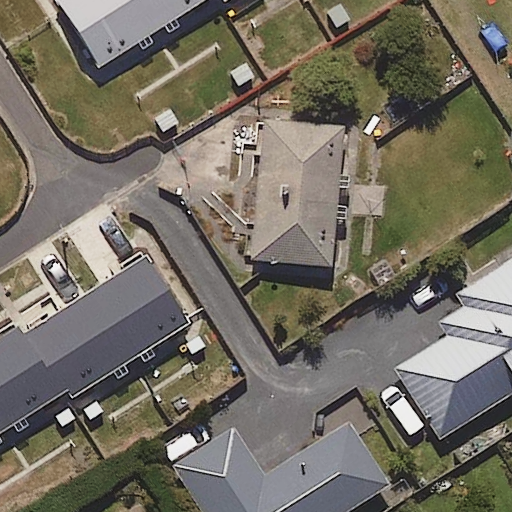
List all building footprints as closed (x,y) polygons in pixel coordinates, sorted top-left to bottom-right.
[(239,0),(53,0),(100,74),(210,6),(215,15),(239,0)] [(344,132),(265,126),(254,268),(333,274),(344,132)] [(189,333),(145,262),(61,315),(49,297),(17,317),(23,328),(0,342),(0,442),(70,399),(74,405),(189,333)] [(511,266),(472,292),(460,316),(438,330),(446,343),(397,374),(442,445),(511,401),(511,266)] [(359,511),(390,493),(350,429),(265,481),(235,433),(175,470),(200,511),(359,511)]
